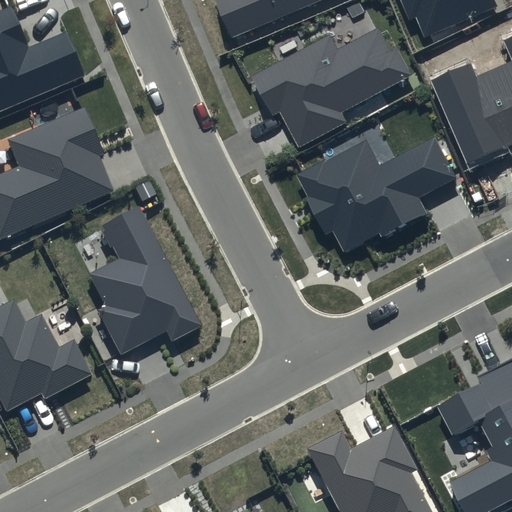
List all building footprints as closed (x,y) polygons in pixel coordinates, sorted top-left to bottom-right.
[(207,0),(223,35),(301,0),(207,0)] [(399,0),(408,21),(417,17),(425,36),(497,6),(493,0),(399,0)] [(0,7),(0,103),(78,71),(60,29),(17,47),(0,7)] [(326,24),(245,63),(269,112),(277,108),(293,140),(337,119),(329,104),(400,70),(375,21),(334,41),(326,24)] [(511,36),(503,41),(511,61),(475,77),(469,62),(429,79),(466,165),(511,145),(511,36)] [(15,161),(0,167),(0,235),(112,188),(97,152),(102,150),(81,101),(4,134),(15,161)] [(363,134),(291,172),(333,255),(424,208),(414,188),(450,170),(431,132),(376,160),(363,134)] [(134,198),(90,220),(109,258),(71,278),(109,352),(161,325),(169,340),(199,325),(134,198)] [(0,396),(4,406),(43,387),(46,393),(90,371),(72,337),(56,344),(40,311),(21,321),(10,299),(0,303),(0,396)] [(488,511),(511,500),(511,364),(433,405),(451,439),(485,421),(503,457),(453,483),(468,511),(488,511)] [(333,430),(301,448),(337,511),(434,511),(385,424),(343,447),(333,430)]
